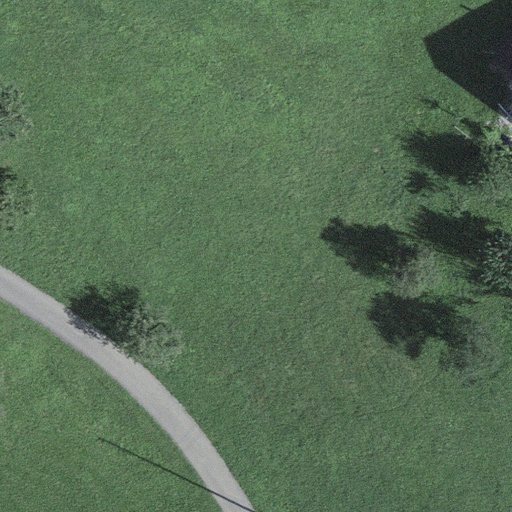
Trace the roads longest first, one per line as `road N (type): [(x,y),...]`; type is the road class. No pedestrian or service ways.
road 1 (trunk): [(322,511),(511,187)]
road 2 (track): [(243,511),(110,352),(0,270)]
